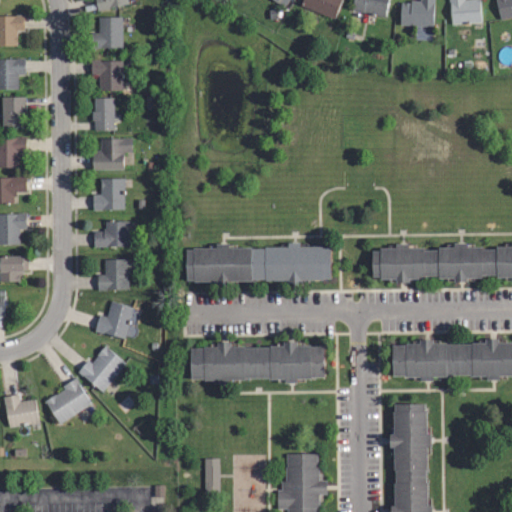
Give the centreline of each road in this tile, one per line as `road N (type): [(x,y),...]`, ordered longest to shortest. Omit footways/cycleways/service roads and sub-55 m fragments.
road 1 (residential): [(58,0),(62,291),(46,329),(0,351)]
road 2 (residential): [(182,316),(511,310)]
road 3 (residential): [(360,511),(358,313)]
